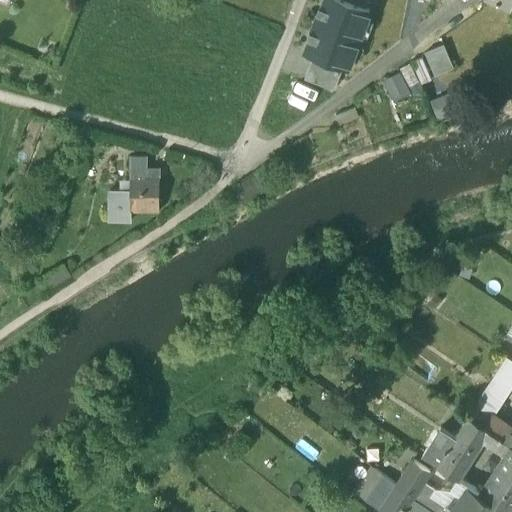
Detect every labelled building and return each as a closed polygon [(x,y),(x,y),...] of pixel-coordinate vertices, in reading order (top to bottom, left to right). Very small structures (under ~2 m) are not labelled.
[(320,7),(314,23),(359,40),(370,10),(366,8),(343,0),(325,0),(323,8),(320,7)] [(343,0),(366,8),(368,0),(343,0)] [(311,40),(306,54),(313,57),(343,68),(347,69),(359,40),(314,23),(308,39),(311,40)] [(435,75),(453,67),(444,46),(426,54),(435,75)] [(343,68),(313,57),(305,79),(335,90),(343,68)] [(421,82),(431,78),(423,59),(413,63),(421,82)] [(441,116),(458,110),(450,91),(433,98),(441,116)] [(359,115),(355,107),(336,115),(339,123),(359,115)] [(147,157),(131,156),(130,168),(147,168),(147,157)] [(147,168),(130,168),(130,189),(110,189),(110,219),(132,220),(132,210),(159,210),(160,168),(147,168)] [(511,361),(506,357),(488,386),(502,396),(511,380),(511,361)] [(487,387),(467,414),(483,425),(492,412),(501,397),(487,387)] [(511,426),(492,412),(483,425),(489,429),(511,444),(511,443),(511,426)] [(483,425),(467,414),(454,435),(475,450),(483,438),(489,429),(483,425)] [(511,444),(489,429),(483,438),(506,452),(511,444)] [(438,432),(423,454),(437,463),(451,440),(438,432)] [(475,450),(454,435),(451,440),(437,463),(458,477),(475,450)] [(506,452),(480,491),(500,505),(509,510),(511,504),(511,443),(511,444),(506,452)] [(430,469),(413,457),(396,483),(414,495),(424,480),(430,469)] [(390,479),(374,504),(380,508),(396,483),(390,479)] [(451,489),(436,488),(424,480),(414,495),(412,497),(422,503),(431,509),(436,511),(440,511),(446,504),(451,508),(460,495),(451,489)] [(414,495),(396,483),(380,508),(386,511),(402,511),(412,497),(414,495)] [(480,491),(467,483),(460,495),(451,508),(446,504),(440,511),(495,511),(500,505),(480,491)] [(428,511),(431,509),(422,503),(416,511),(428,511)]
